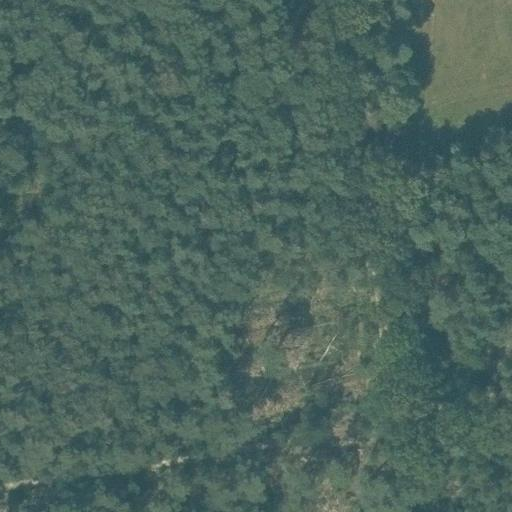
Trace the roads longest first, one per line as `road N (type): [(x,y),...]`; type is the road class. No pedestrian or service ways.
road 1 (track): [(339,0),(389,406)]
road 2 (track): [(0,483),(272,444),(389,406)]
road 3 (track): [(422,399),(397,178),(405,154)]
